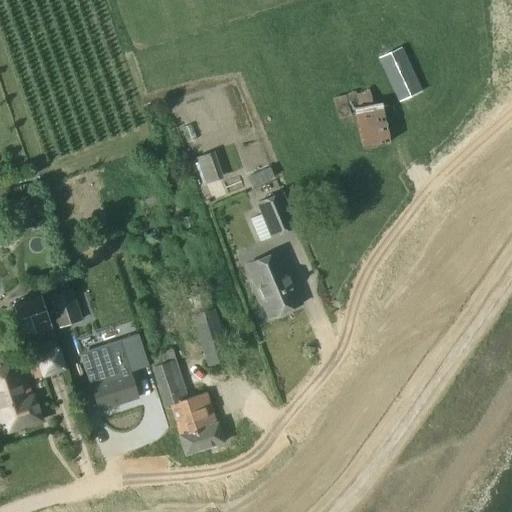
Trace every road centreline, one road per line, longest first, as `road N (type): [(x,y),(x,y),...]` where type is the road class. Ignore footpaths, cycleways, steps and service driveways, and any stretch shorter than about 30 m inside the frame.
road 1 (residential): [(454,348),(431,348),(289,448),(231,504),(209,511)]
road 2 (residential): [(511,199),(400,280),(331,351),(313,312)]
road 3 (unclassified): [(334,511),(454,348)]
